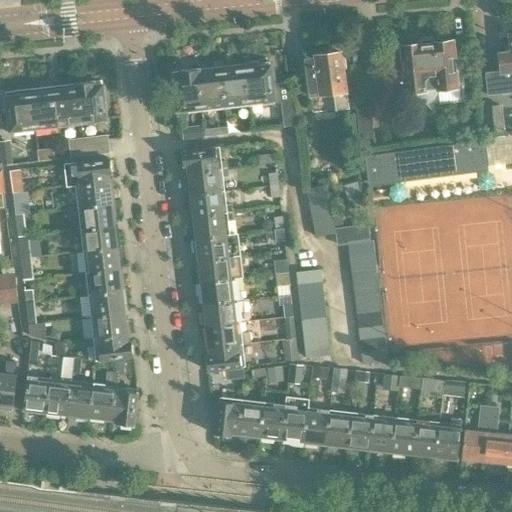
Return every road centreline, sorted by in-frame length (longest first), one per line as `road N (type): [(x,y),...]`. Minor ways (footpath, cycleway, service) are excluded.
road 1 (residential): [(179,440),(123,16)]
road 2 (residential): [(511,502),(201,466),(179,440)]
road 3 (residential): [(179,440),(106,449),(0,439)]
road 4 (tertiary): [(1,30),(123,16)]
